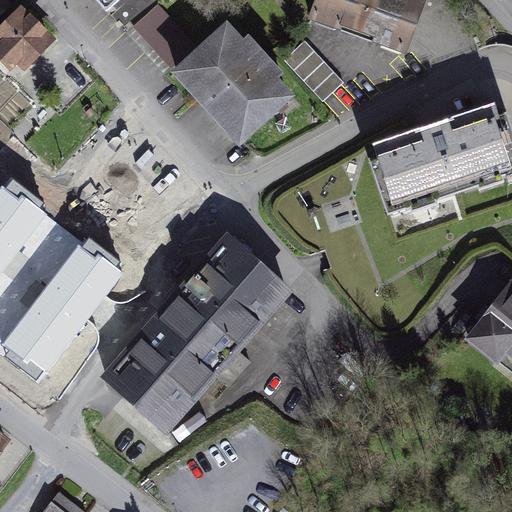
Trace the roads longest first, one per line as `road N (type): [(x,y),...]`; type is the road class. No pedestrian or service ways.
road 1 (residential): [(224,198),(366,349),(407,345),(479,272)]
road 2 (residential): [(224,198),(471,66),(511,61)]
road 3 (residential): [(45,0),(224,198)]
road 4 (residential): [(0,409),(131,511)]
